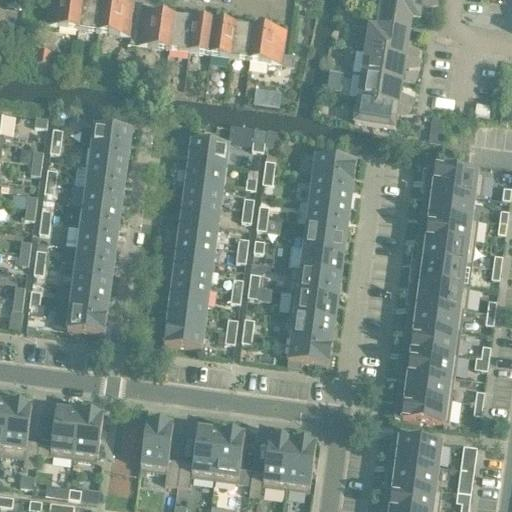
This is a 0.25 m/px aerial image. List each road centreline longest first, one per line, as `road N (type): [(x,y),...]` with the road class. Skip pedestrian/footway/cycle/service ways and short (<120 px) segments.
road 1 (residential): [(0,374),(304,414),(333,425)]
road 2 (residential): [(375,162),(346,384),(333,425)]
